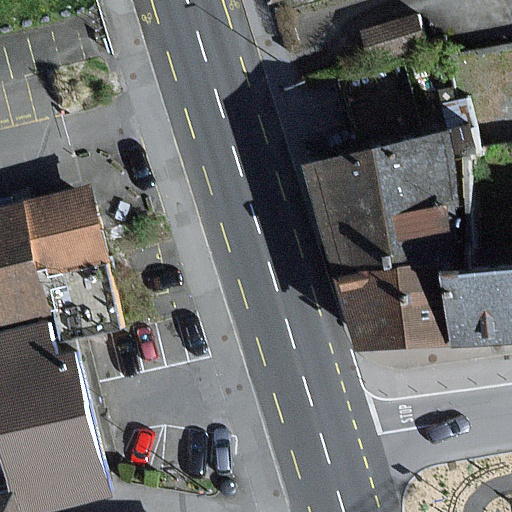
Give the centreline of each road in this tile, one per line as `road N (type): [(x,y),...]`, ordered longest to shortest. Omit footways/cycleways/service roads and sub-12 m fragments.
road 1 (primary): [(324,443),(185,0)]
road 2 (residential): [(324,443),(511,414)]
